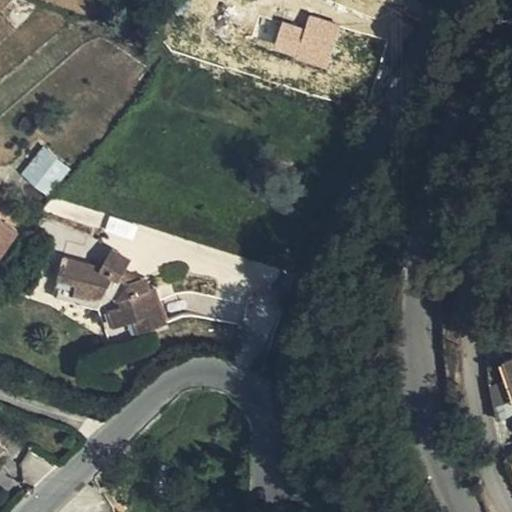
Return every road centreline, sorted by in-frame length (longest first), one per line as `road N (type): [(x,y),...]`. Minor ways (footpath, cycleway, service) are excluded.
road 1 (tertiary): [(32,511),(173,378),(214,368),(233,374),(260,409),(266,497),(276,505),(302,497),(308,467),(291,369),(300,325),(451,0)]
road 2 (tertiary): [(455,120),(438,163),(424,258),(423,344),(434,423),(461,511)]
road 3 (residential): [(510,511),(470,361),(478,297),(511,231)]
road 4 (tertiary): [(506,0),(455,120)]
